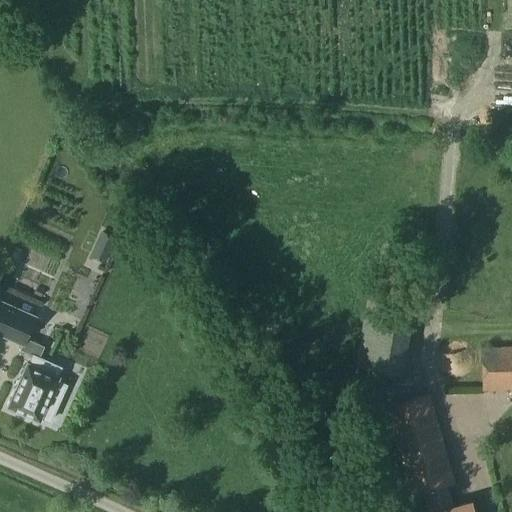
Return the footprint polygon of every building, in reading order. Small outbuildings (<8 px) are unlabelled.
[(8,259),(48,278),(65,243),(25,224),(8,259)] [(102,230),(92,254),(106,260),(116,235),(102,230)] [(367,294),(355,366),(400,373),(412,302),(367,294)] [(35,318),(0,301),(0,335),(22,345),(20,351),(33,357),(29,365),(27,364),(26,366),(27,366),(9,407),(8,407),(7,408),(9,409),(9,408),(38,421),(38,422),(39,422),(40,421),(41,418),(50,422),(66,386),(57,382),(58,380),(59,378),(57,377),(61,369),(39,359),(45,348),(26,339),(35,318)] [(482,392),(511,390),(511,347),(482,348),(482,392)] [(474,511),(470,499),(450,505),(445,487),(453,484),(428,394),(385,407),(410,496),(422,493),(427,511),(474,511)]
